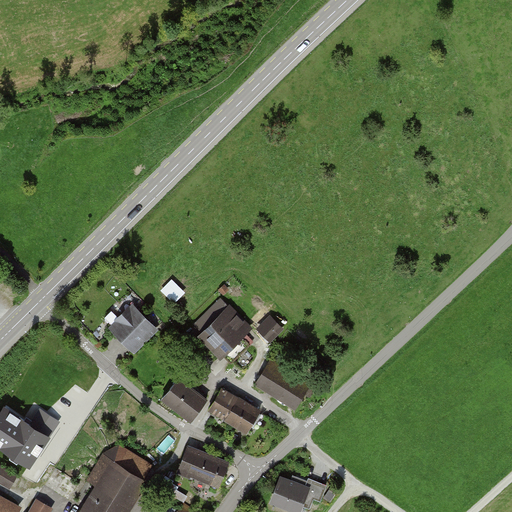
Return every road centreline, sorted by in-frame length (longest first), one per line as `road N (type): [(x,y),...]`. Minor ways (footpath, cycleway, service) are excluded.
road 1 (secondary): [(348,0),(41,300)]
road 2 (unclassified): [(256,473),(511,234)]
road 3 (residential): [(256,473),(149,403),(41,300)]
road 4 (track): [(511,182),(433,0)]
